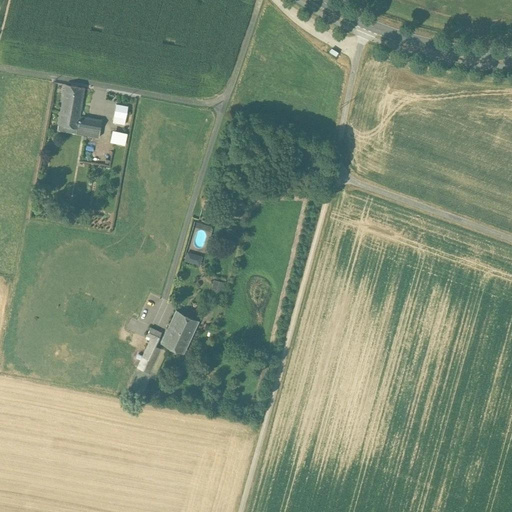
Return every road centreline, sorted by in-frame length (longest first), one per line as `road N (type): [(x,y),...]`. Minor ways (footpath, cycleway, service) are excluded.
road 1 (unclassified): [(333,174),(241,511)]
road 2 (residential): [(0,69),(221,99),(260,0)]
road 3 (unclassified): [(511,236),(333,174)]
road 4 (unclassified): [(333,174),(368,26)]
road 5 (tertiary): [(368,26),(459,52),(511,56)]
